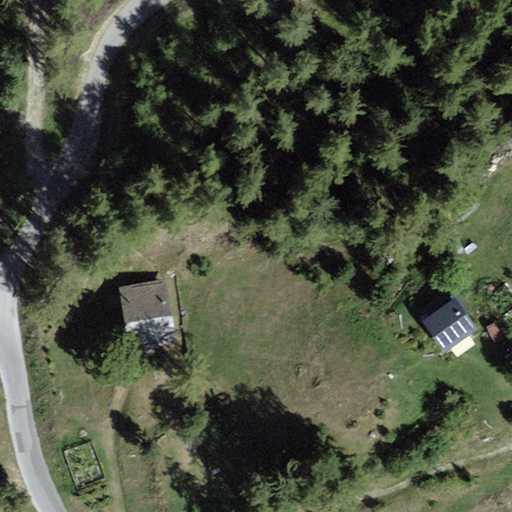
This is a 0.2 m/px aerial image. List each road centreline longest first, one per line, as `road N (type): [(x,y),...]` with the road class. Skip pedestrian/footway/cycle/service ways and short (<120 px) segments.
road 1 (unclassified): [(150,0),(107,33),(81,140),(0,275)]
road 2 (track): [(38,0),(30,104),(40,216)]
road 3 (track): [(511,444),(314,511)]
road 4 (unclassified): [(0,324),(40,489),(53,511)]
